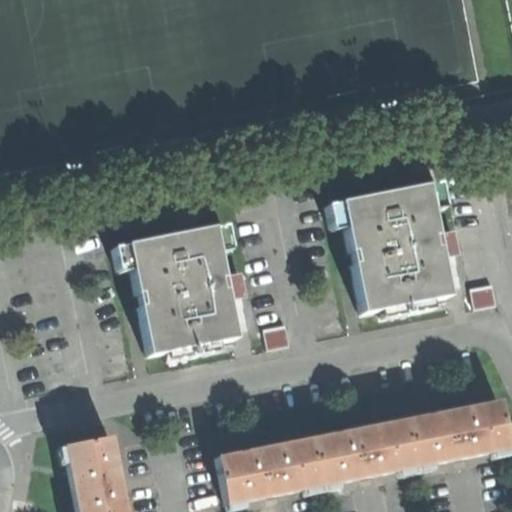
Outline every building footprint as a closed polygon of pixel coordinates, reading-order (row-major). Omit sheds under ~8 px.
[(435,187),(425,189),(428,202),(438,200),(435,187)] [(359,316),(446,299),(436,248),(443,247),(444,255),(457,252),(454,240),(452,231),(434,235),(428,202),(425,189),(340,206),(342,219),(359,316)] [(330,221),(342,219),(340,206),(328,208),(330,221)] [(226,229),(212,231),(214,245),(229,242),(226,229)] [(147,359),(232,343),(222,293),(230,291),(231,297),(243,295),(241,282),(239,272),(220,276),(214,245),(212,231),(126,248),(128,262),(147,359)] [(115,264),(128,262),(126,248),(112,251),(115,264)] [(476,457),(509,450),(499,402),(216,460),(226,507),(270,498),(371,478),(476,457)] [(62,449),(74,511),(124,511),(120,489),(110,440),(62,449)]
